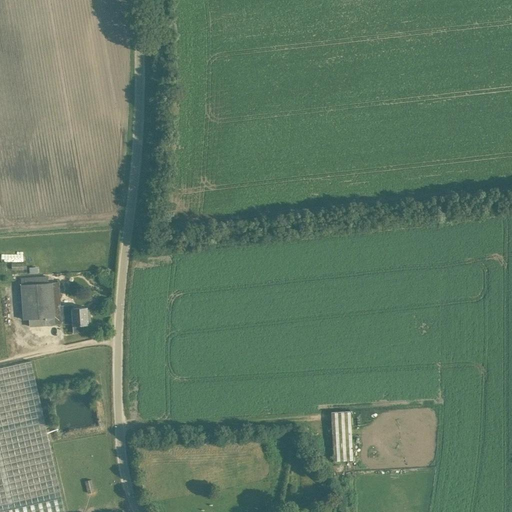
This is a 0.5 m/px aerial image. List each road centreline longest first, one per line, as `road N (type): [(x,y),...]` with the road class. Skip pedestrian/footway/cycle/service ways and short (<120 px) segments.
road 1 (unclassified): [(137,511),(121,464),(116,390),(140,91),(133,0)]
road 2 (track): [(0,363),(118,341)]
